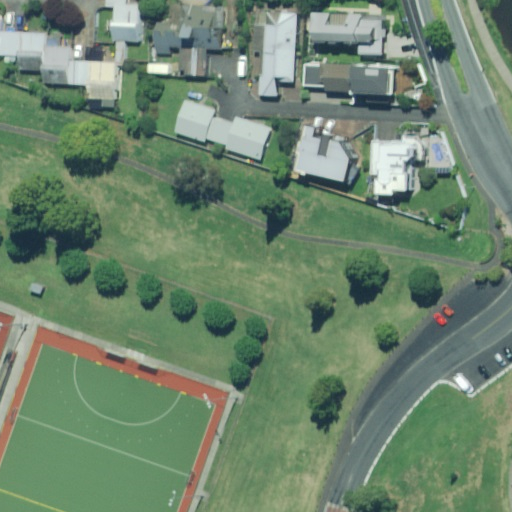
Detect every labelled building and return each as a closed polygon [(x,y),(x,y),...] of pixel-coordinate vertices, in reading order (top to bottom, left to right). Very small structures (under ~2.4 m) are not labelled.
[(106,0),(106,8),(118,8),(117,41),(119,41),(118,64),(120,64),(126,64),(127,41),(140,42),(141,6),(128,5),(128,0),(106,0)] [(227,9),(184,6),(183,27),(171,27),(170,47),(185,48),(183,75),(212,76),(213,49),(224,50),(227,9)] [(270,26),(258,26),(257,52),(263,52),(261,96),(281,97),(282,85),(299,86),(302,14),(271,13),(270,26)] [(386,22),(366,21),(366,15),(314,14),(314,44),(348,45),(360,45),(360,55),(384,57),(386,22)] [(4,32),(3,55),(6,55),(6,62),(17,62),(17,56),(23,56),(22,70),(48,71),(50,35),(4,32)] [(50,35),(48,71),(47,84),(93,87),(94,62),(75,61),(76,48),(65,47),(66,33),(50,32),(50,35)] [(111,63),(109,63),(110,49),(95,48),(94,62),(93,87),(91,107),(118,109),(120,64),(118,64),(111,63)] [(399,69),(309,65),(307,88),(329,89),(329,92),(398,96),(399,69)] [(219,119),(221,111),(189,100),(177,132),(210,144),(211,139),(220,142),(221,142),(231,146),(230,148),(267,161),(278,130),(241,117),(238,126),(228,122),(227,122),(219,119)] [(352,183),(361,142),(324,134),(325,128),(313,126),(303,172),(303,175),(314,178),(315,175),(352,183)] [(386,197),(400,197),(401,192),(414,192),(415,161),(428,162),(429,137),(407,136),(407,142),(374,141),(373,174),(385,175),(385,183),(381,183),(380,194),(386,194),(386,197)] [(49,286),(37,282),(33,291),(45,296),(49,286)] [(130,346),(126,357),(143,363),(147,352),(130,346)]
